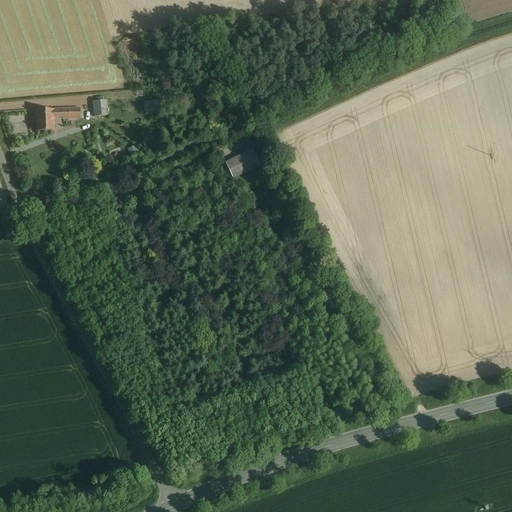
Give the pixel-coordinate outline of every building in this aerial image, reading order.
[(160,114),(159,100),(143,101),(143,115),(160,114)] [(106,101),(92,102),(94,118),(107,116),(106,101)] [(62,111),(36,111),(36,132),(53,131),(53,119),(62,118),(62,111)] [(79,111),(62,111),(62,118),(63,121),(79,121),(79,111)] [(131,155),(139,152),(136,145),(128,148),(131,155)] [(259,165),(252,151),(228,163),(235,177),(259,165)]
